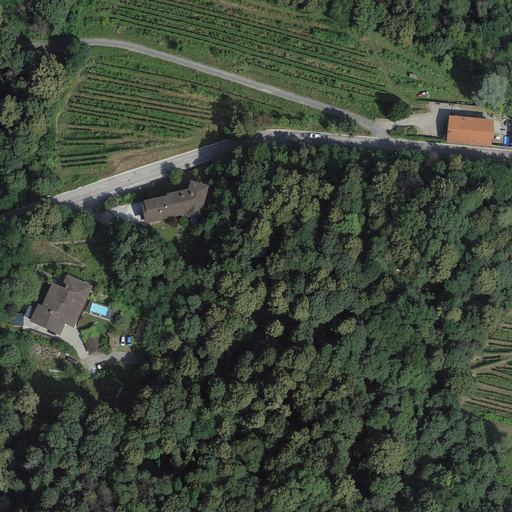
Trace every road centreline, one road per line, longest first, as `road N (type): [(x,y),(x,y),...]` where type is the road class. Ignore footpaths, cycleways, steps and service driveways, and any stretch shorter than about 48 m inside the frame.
road 1 (unclassified): [(379,142),(380,130),(334,111),(125,44),(38,46),(0,30)]
road 2 (tertiary): [(0,223),(245,139),(379,142)]
road 3 (track): [(266,313),(381,365),(402,393),(407,429),(435,468),(449,463),(461,431),(511,433)]
road 4 (track): [(71,199),(266,313)]
road 5 (tertiary): [(379,142),(511,155)]
